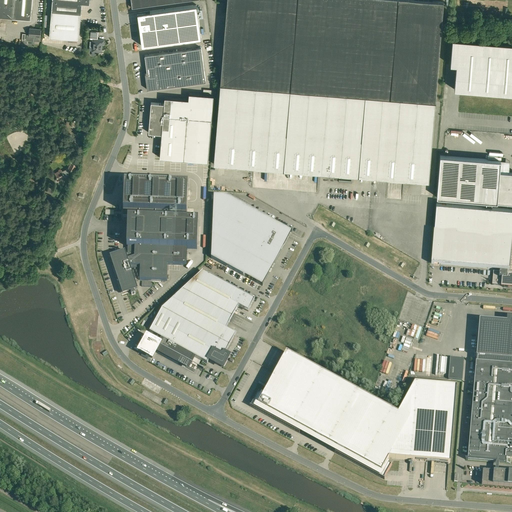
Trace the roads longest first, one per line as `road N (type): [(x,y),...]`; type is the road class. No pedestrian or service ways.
road 1 (unclassified): [(215,415),(121,355),(84,261),(85,224),(125,124),(113,0)]
road 2 (unclassified): [(215,415),(316,235),(425,293),(511,301)]
road 3 (unclassified): [(511,509),(377,496),(215,415)]
road 4 (motorway): [(207,503),(0,381)]
road 5 (motorway): [(0,404),(181,511)]
road 6 (unknown): [(140,45),(146,90),(187,85),(211,76),(205,38),(176,40)]
road 7 (motorway): [(0,423),(144,511)]
road 8 (unknown): [(461,463),(472,298)]
road 9 (track): [(125,88),(0,52)]
